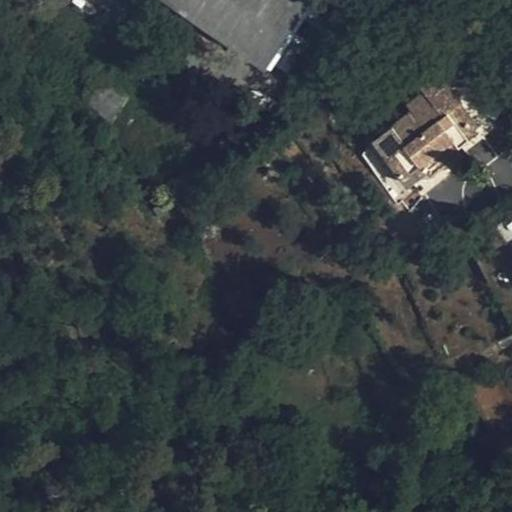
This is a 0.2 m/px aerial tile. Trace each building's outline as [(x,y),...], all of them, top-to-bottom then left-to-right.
[(308,0),(175,0),(267,62),(308,1),(309,0),(308,0)] [(314,5),(308,1),(267,62),(266,62),(272,67),(295,33),(300,26),(308,13),(313,6),(314,5)] [(323,13),(313,6),(308,13),(318,20),(315,26),(321,30),(329,17),(323,13)] [(95,20),(107,30),(114,19),(105,12),(95,20)] [(312,36),(300,26),(295,33),(299,36),(290,48),(301,56),(302,57),(310,44),(312,36)] [(288,74),(301,56),(290,48),(277,67),(288,74)] [(458,105),(462,103),(437,68),(418,81),(425,91),(408,103),(412,109),(375,138),(378,141),(399,170),(410,184),(428,170),(422,162),(454,139),(459,146),(478,133),(475,129),(458,105)] [(130,97),(102,79),(79,116),(107,133),(130,97)] [(479,126),(462,103),(458,105),(475,129),(479,126)] [(459,154),(459,146),(454,139),(422,162),(428,170),(431,174),(443,168),(449,164),(459,154)] [(399,170),(378,141),(375,147),(392,170),(399,170)]
